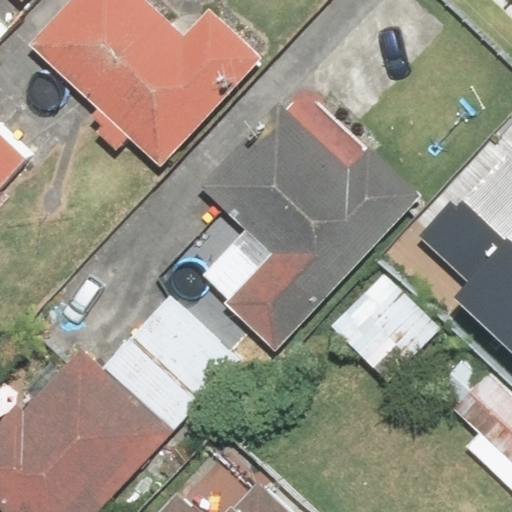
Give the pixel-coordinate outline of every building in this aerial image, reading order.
[(141,132),(173,163),(277,52),(223,1),(197,29),(166,0),(80,0),(43,41),(114,107),(103,119),(130,144),(141,132)] [(253,221),(217,257),(290,331),(433,189),(326,81),(219,187),(253,221)] [(0,197),(46,153),(0,105),(0,197)] [(511,138),(433,225),(484,271),(473,283),(511,317),(511,138)] [(398,270),(346,323),(401,377),(453,325),(398,270)] [(94,348),(0,437),(0,503),(8,511),(114,511),(264,369),(192,294),(114,368),(94,348)] [(466,444),(508,486),(511,481),(511,378),(499,365),(453,409),(477,434),(466,444)] [(218,449),(158,511),(314,511),(266,467),(253,481),(218,449)]
